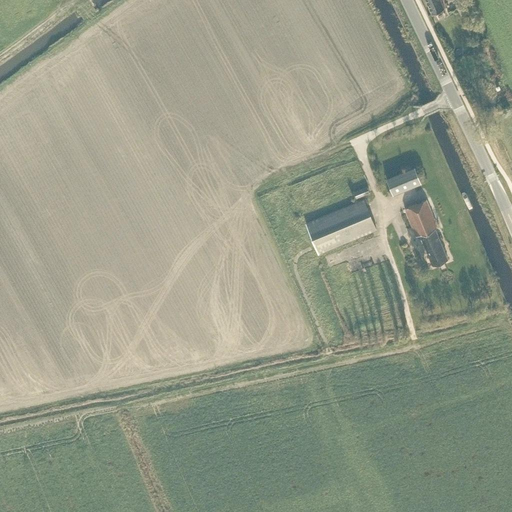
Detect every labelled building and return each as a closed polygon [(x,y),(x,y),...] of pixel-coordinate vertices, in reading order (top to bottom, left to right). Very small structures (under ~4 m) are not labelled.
[(426,0),(432,13),(444,8),(440,0),(426,0)] [(393,193),(421,182),(415,166),(386,178),(393,193)] [(355,198),(370,192),(367,186),(352,192),(355,198)] [(364,198),(306,222),(318,253),(376,229),(364,198)] [(448,258),(441,242),(435,228),(437,227),(436,223),(426,199),(404,208),(416,236),(420,234),(433,265),(448,258)]
